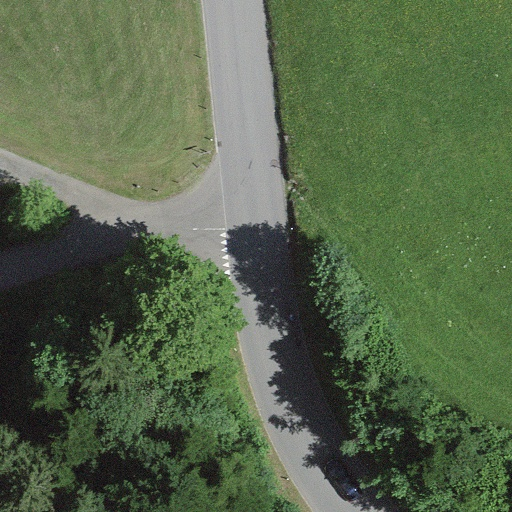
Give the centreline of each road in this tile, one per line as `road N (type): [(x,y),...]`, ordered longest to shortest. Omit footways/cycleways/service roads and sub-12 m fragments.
road 1 (tertiary): [(355,511),(301,428),(273,347),(261,229)]
road 2 (unclassified): [(261,229),(126,228),(0,276)]
road 3 (tertiary): [(261,229),(236,0)]
